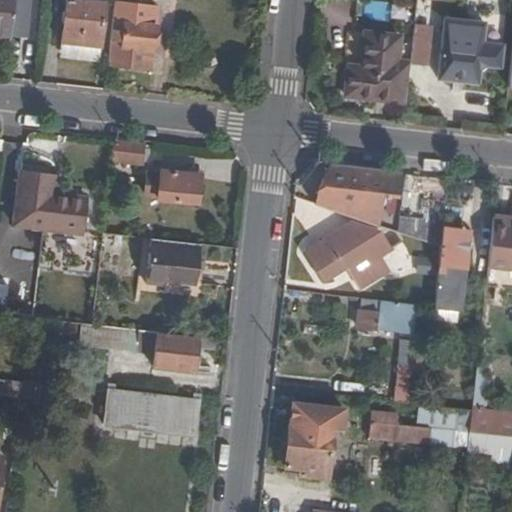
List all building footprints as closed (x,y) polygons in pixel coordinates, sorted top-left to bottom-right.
[(0,0),(0,35),(10,37),(10,35),(13,0),(0,0)] [(13,0),(10,35),(26,37),(30,0),(13,0)] [(114,0),(107,68),(151,72),(158,11),(133,8),(133,0),(114,0)] [(98,49),(102,5),(66,1),(62,44),(98,49)] [(481,65),(502,67),(504,45),(483,43),(486,22),(446,19),(440,79),(479,83),(481,65)] [(432,32),(415,30),(411,63),(410,69),(428,70),(432,32)] [(360,70),(364,32),(349,31),(342,94),(346,95),(350,68),(360,70)] [(357,96),(407,103),(410,69),(411,63),(399,61),(401,36),(368,33),(363,70),(360,70),(357,96)] [(357,96),(360,70),(350,68),(346,95),(357,96)] [(137,164),(141,144),(115,141),(113,161),(137,164)] [(339,167),(319,207),(385,229),(389,200),(403,201),(406,175),(339,167)] [(204,180),(205,172),(196,171),(195,176),(199,176),(199,179),(204,180)] [(199,179),(199,176),(195,176),(161,172),(157,200),(196,205),(199,179)] [(86,235),(89,200),(55,196),(57,177),(23,173),(17,227),(86,235)] [(490,266),(511,269),(511,217),(496,215),(490,266)] [(362,230),(359,224),(307,254),(325,282),(350,266),(362,287),(386,274),(378,261),(394,252),(382,230),(368,227),(362,230)] [(442,248),(437,310),(463,312),(470,232),(443,230),(442,248)] [(122,253),(125,236),(105,234),(103,251),(122,253)] [(201,261),(203,246),(153,240),(147,284),(167,286),(168,282),(198,286),(200,271),(201,261)] [(421,260),(420,275),(436,276),(437,261),(421,260)] [(10,287),(0,285),(0,315),(7,316),(10,287)] [(417,310),(365,303),(361,332),(413,339),(417,310)] [(81,342),(137,348),(139,330),(94,326),(82,324),(81,342)] [(197,347),(198,337),(139,330),(137,348),(137,351),(155,353),(154,366),(195,370),(197,347)] [(198,337),(197,347),(228,350),(229,340),(198,337)] [(402,361),(410,362),(412,346),(404,345),(402,361)] [(397,405),(406,406),(410,362),(402,361),(397,405)] [(487,375),(477,374),(473,412),(488,414),(490,388),(487,388),(487,375)] [(23,382),(0,379),(0,395),(21,398),(22,388),(23,382)] [(22,388),(21,398),(38,400),(39,390),(22,388)] [(197,433),(200,398),(108,388),(104,423),(197,433)] [(338,479),(344,409),(295,404),(287,466),(310,469),(309,477),(338,479)] [(436,447),(437,431),(399,426),(399,417),(373,414),(371,438),(436,447)] [(493,436),(510,438),(511,421),(472,417),(470,433),(493,436)] [(437,431),(436,447),(463,448),(464,434),(437,431)] [(470,451),(491,453),(493,436),(470,433),(471,441),(470,451)] [(491,453),(511,455),(511,437),(510,438),(493,436),(491,453)]
